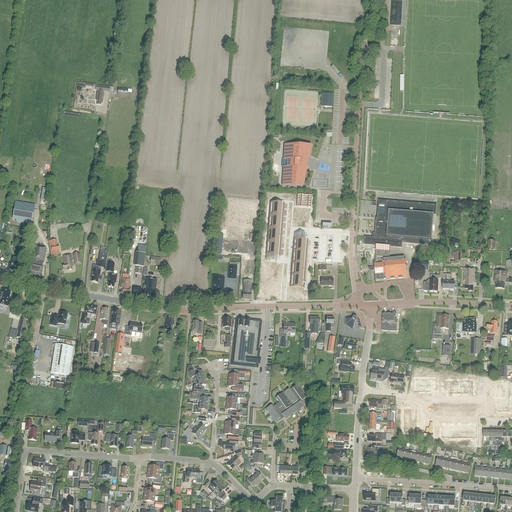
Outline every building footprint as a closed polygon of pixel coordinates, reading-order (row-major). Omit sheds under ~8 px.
[(391,25),(393,25),(400,25),(401,3),(392,3),(391,25)] [(103,91),(106,92),(109,92),(110,87),(107,87),(96,85),(96,90),(98,91),(96,99),(97,99),(97,104),(101,105),(101,103),(102,103),(104,93),(103,93),(103,91)] [(332,107),(333,94),(321,94),(321,107),(332,107)] [(306,170),(309,155),(310,146),(303,145),(298,145),(284,144),(283,159),(282,159),(281,167),(283,167),(282,185),(302,187),(306,170)] [(47,202),(49,189),(42,188),(40,200),(41,201),(46,201),(47,202)] [(297,194),(297,206),(311,207),(311,196),(297,194)] [(270,202),(266,256),(271,256),(270,258),(275,258),(275,256),(280,257),(284,203),(270,202)] [(401,238),(402,240),(402,243),(429,245),(429,240),(431,240),(433,215),(435,215),(436,206),(387,202),(386,209),(379,208),(378,218),(376,218),(374,234),(373,233),(372,238),(397,239),(397,238),(400,238),(401,238)] [(14,205),(12,217),(32,221),(34,209),(14,205)] [(216,234),(214,254),(216,254),(220,254),(221,254),(223,234),(216,234)] [(402,243),(402,240),(401,238),(400,238),(397,238),(397,239),(372,238),(364,237),(365,245),(375,246),(374,264),(375,280),(407,278),(405,257),(389,259),(390,247),(402,248),(402,243)] [(294,239),(290,288),(304,289),(308,240),(303,240),(303,238),(299,238),(299,239),(294,239)] [(56,240),(50,241),(48,241),(51,257),(59,255),(59,251),(58,244),(57,245),(56,240)] [(488,241),(487,250),(495,250),(495,241),(488,241)] [(43,262),(46,248),(34,246),(31,259),(30,264),(28,275),(32,276),(32,275),(41,276),(43,267),(42,266),(43,262)] [(105,251),(105,247),(101,246),(100,250),(98,261),(97,267),(105,268),(108,247),(106,247),(105,251)] [(145,253),(135,252),(134,266),(144,267),(145,253)] [(71,267),(73,267),(70,255),(63,256),(65,265),(62,266),(63,269),(67,269),(68,271),(72,270),(71,267)] [(160,258),(150,257),(150,265),(160,266),(160,258)] [(11,258),(8,270),(19,272),(20,265),(17,265),(18,260),(11,258)] [(419,270),(428,270),(429,261),(420,261),(419,270)] [(108,287),(113,288),(115,281),(116,281),(117,275),(112,274),(112,272),(113,273),(114,264),(107,263),(106,272),(109,272),(109,274),(107,282),(108,283),(108,287)] [(236,280),(237,265),(228,265),(228,279),(236,280)] [(465,285),(464,289),(468,289),(468,291),(472,291),(473,286),(475,286),(475,269),(470,269),(470,268),(463,268),(463,284),(465,285)] [(98,277),(99,277),(100,270),(92,269),(91,279),(91,282),(97,283),(98,277)] [(438,279),(440,279),(441,272),(440,271),(439,276),(430,275),(430,282),(425,282),(424,283),(423,291),(437,291),(438,279)] [(507,272),(495,271),(494,281),(495,281),(495,284),(495,289),(504,289),(505,283),(509,283),(511,283),(511,282),(511,278),(509,279),(509,280),(506,280),(507,272)] [(441,272),(440,279),(443,279),(443,282),(442,290),(454,290),(454,282),(451,282),(451,275),(443,274),(443,272),(441,272)] [(155,291),(157,279),(146,278),(145,286),(143,286),(142,290),(143,290),(143,297),(154,298),(155,291)] [(213,292),(222,293),(223,278),(218,278),(218,280),(214,279),(213,292)] [(130,295),(130,288),(129,288),(130,280),(122,279),(121,288),(122,288),(121,294),(130,295)] [(250,300),(251,280),(243,280),(242,299),(250,300)] [(136,295),(137,296),(139,296),(139,295),(140,295),(141,289),(136,288),(136,286),(134,286),(134,288),(133,288),(133,294),(136,295)] [(9,298),(11,291),(2,289),(0,295),(0,308),(6,310),(7,306),(8,306),(10,298),(9,298)] [(95,314),(97,306),(87,305),(85,312),(95,314)] [(111,309),(109,329),(116,330),(117,325),(117,321),(119,310),(111,309)] [(68,315),(67,315),(67,314),(59,312),(59,316),(52,315),(50,325),(56,326),(65,327),(66,320),(67,320),(69,319),(69,318),(69,316),(68,315)] [(396,332),(397,320),(396,320),(396,314),(395,313),(393,313),(392,314),(392,315),(385,314),(383,316),(382,323),(383,323),(382,331),(396,332)] [(432,333),(432,339),(433,339),(441,340),(442,335),(441,335),(441,329),(448,329),(449,316),(442,316),(442,315),(437,315),(437,324),(434,324),(433,324),(433,327),(432,333)] [(345,319),(345,325),(352,330),(362,327),(360,321),(354,317),(353,319),(345,319)] [(21,318),(16,337),(22,339),(27,319),(21,318)] [(174,326),(174,321),(171,320),(171,319),(167,318),(166,323),(165,323),(164,329),(172,330),(172,326),(174,326)] [(310,318),(309,324),(311,324),(310,334),(317,334),(318,324),(319,324),(319,318),(310,318)] [(231,328),(231,319),(223,319),(223,328),(226,328),(226,331),(229,331),(230,328),(231,328)] [(256,368),(261,322),(250,320),(244,319),(244,320),(244,319),(238,319),(237,319),(232,365),(256,368)] [(462,332),(467,332),(476,332),(476,325),(475,325),(476,319),(468,319),(465,319),(465,324),(462,324),(462,332)] [(202,334),(202,323),(198,323),(198,322),(193,321),(192,327),(192,332),(198,332),(197,334),(202,334)] [(491,333),(493,333),(493,336),(486,335),(486,341),(494,341),(494,336),(495,336),(495,334),(497,334),(497,328),(497,322),(493,322),(493,325),(487,324),(487,328),(492,329),(491,333)] [(141,333),(142,325),(135,324),(135,323),(130,323),(130,327),(126,327),(125,335),(131,336),(132,332),(141,333)] [(285,347),(286,338),(286,333),(295,333),(295,324),(288,324),(284,324),(284,330),(280,330),(280,338),(280,347),(285,347)] [(121,353),(124,335),(117,334),(115,353),(121,353)] [(6,342),(13,344),(14,338),(6,336),(3,347),(5,347),(6,342)] [(333,352),(335,337),(329,336),(327,352),(333,352)] [(482,339),(471,339),(470,354),(481,355),(482,339)] [(99,343),(94,343),(91,343),(90,353),(93,353),(98,354),(99,343)] [(353,344),(345,343),(344,350),(353,351),(356,351),(356,346),(353,345),(353,344)] [(73,347),(55,344),(51,373),(69,376),(73,347)] [(450,356),(450,346),(443,346),(442,356),(448,356),(450,356)] [(440,365),(440,361),(436,361),(435,368),(445,369),(446,366),(440,365)] [(351,363),(348,363),(342,362),(341,365),(340,364),(339,372),(345,373),(345,372),(353,373),(354,367),(350,366),(351,363)] [(12,364),(10,370),(14,370),(22,372),(23,366),(15,365),(12,364)] [(388,376),(389,368),(385,367),(384,370),(379,369),(378,372),(377,381),(383,382),(384,376),(388,376)] [(190,378),(193,377),(195,382),(204,379),(201,371),(195,374),(193,368),(187,370),(190,378)] [(237,370),(237,375),(229,374),(228,381),(238,381),(239,378),(243,378),(244,375),(246,375),(246,371),(237,370)] [(397,385),(399,375),(394,375),(395,372),(393,372),(391,384),(397,385)] [(202,388),(202,386),(206,384),(204,379),(195,382),(197,386),(194,387),(194,392),(203,393),(203,388),(202,388)] [(68,390),(68,384),(51,381),(50,387),(68,390)] [(238,386),(238,381),(228,381),(228,387),(232,387),(231,391),(243,392),(243,386),(238,386)] [(303,406),(300,402),(306,397),(297,384),(292,388),(289,390),(288,389),(282,393),(275,398),(279,403),(273,406),(272,404),(265,409),(276,424),(278,422),(277,420),(281,417),(283,416),(285,419),(303,406)] [(342,404),(343,404),(353,404),(354,387),(342,386),(341,394),(339,394),(339,397),(338,403),(334,403),(334,408),(342,409),(342,404)] [(199,404),(208,404),(208,399),(201,398),(201,394),(191,393),(191,400),(199,400),(199,404)] [(468,403),(470,397),(452,393),(451,399),(468,403)] [(227,403),(236,404),(237,398),(244,399),(244,394),(236,394),(236,398),(227,397),(227,403)] [(370,401),(370,407),(377,408),(377,409),(383,410),(383,405),(382,405),(382,401),(370,401)] [(236,408),(236,404),(227,403),(226,410),(236,410),(236,411),(232,411),(232,415),(240,416),(240,412),(238,412),(238,408),(236,408)] [(207,410),(208,404),(199,404),(198,407),(194,407),(194,413),(201,414),(201,410),(207,410)] [(370,421),(376,422),(376,416),(381,416),(382,413),(377,413),(377,414),(370,414),(370,421)] [(225,422),(225,428),(235,429),(235,425),(237,425),(237,422),(239,423),(239,418),(231,418),(231,423),(225,422)] [(28,440),(36,441),(37,429),(31,429),(32,421),(26,421),(25,431),(29,431),(28,440)] [(195,428),(202,434),(206,430),(196,421),(194,423),(197,426),(195,428)] [(381,422),(376,422),(370,421),(370,431),(376,431),(376,425),(381,425),(381,422)] [(198,439),(202,434),(195,428),(192,431),(188,427),(184,432),(190,437),(193,434),(198,439)] [(225,428),(224,435),(227,435),(227,440),(229,440),(238,441),(238,437),(234,436),(234,435),(235,429),(225,428)] [(45,441),(56,442),(56,438),(60,439),(61,431),(57,430),(56,434),(45,433),(45,441)] [(136,440),(137,431),(131,431),(131,435),(133,435),(133,437),(126,437),(125,441),(126,441),(126,448),(133,448),(133,440),(136,440)] [(78,440),(84,441),(85,434),(79,434),(79,433),(72,432),(71,443),(78,444),(78,440)] [(88,441),(91,441),(92,441),(91,445),(97,445),(97,441),(98,441),(98,434),(89,433),(88,441)] [(349,441),(349,435),(346,435),(346,434),(338,434),(338,433),(333,433),(333,435),(337,435),(337,441),(341,441),(341,442),(343,442),(343,441),(349,441)] [(117,436),(110,435),(106,434),(105,442),(110,443),(110,447),(117,447),(117,436)] [(146,447),(152,447),(152,440),(156,441),(157,435),(150,434),(150,439),(142,438),(142,447),(146,448),(146,447)] [(167,440),(162,439),(161,449),(169,450),(170,441),(173,441),(174,434),(168,434),(167,440)] [(223,443),(223,450),(230,450),(230,452),(234,452),(234,445),(237,445),(238,441),(229,440),(228,444),(223,443)] [(384,456),(384,452),(381,452),(377,452),(375,452),(375,448),(369,448),(368,457),(377,457),(377,456),(384,456)] [(340,449),(334,449),(334,452),(330,452),(330,460),(335,460),(335,457),(339,457),(339,458),(347,458),(347,451),(340,450),(340,449)] [(403,459),(405,451),(405,450),(403,449),(402,450),(399,449),(397,458),(403,459)] [(409,452),(405,451),(403,459),(410,461),(412,452),(412,451),(409,450),(409,452)] [(412,452),(410,461),(416,462),(418,454),(419,452),(416,452),(416,453),(412,452)] [(422,454),(418,454),(416,462),(423,463),(425,455),(425,454),(422,453),(422,454)] [(425,455),(423,463),(430,465),(432,457),(432,455),(429,455),(429,456),(425,455)] [(238,466),(241,463),(235,457),(227,465),(232,470),(237,465),(238,466)] [(442,468),(444,459),(444,458),(441,457),(441,459),(437,458),(436,466),(442,468)] [(38,460),(34,459),(33,467),(41,468),(41,470),(43,470),(43,472),(48,472),(49,465),(45,464),(45,460),(38,459),(38,460)] [(448,460),(444,459),(442,468),(449,469),(451,461),(451,460),(448,459),(448,460)] [(454,462),(451,461),(449,469),(455,471),(457,462),(458,461),(455,460),(454,462)] [(461,463),(457,462),(455,471),(462,472),(464,464),(464,462),(461,462),(461,463)] [(72,477),(78,478),(78,471),(75,471),(76,464),(69,463),(68,472),(72,472),(72,477)] [(148,472),(158,473),(159,470),(163,470),(163,464),(155,463),(155,467),(148,466),(148,472)] [(467,464),(464,464),(462,472),(469,474),(470,465),(471,465),(471,464),(468,463),(467,464)] [(91,478),(91,475),(92,475),(93,474),(94,472),(93,471),(92,471),(92,465),(85,464),(84,477),(91,478)] [(98,473),(102,474),(102,476),(110,476),(110,477),(116,478),(117,469),(111,469),(111,466),(103,466),(103,467),(99,466),(98,473)] [(324,467),(324,475),(328,475),(328,474),(333,475),(345,476),(347,476),(347,469),(333,469),(333,468),(324,467)] [(189,479),(193,479),(193,470),(188,470),(187,476),(183,476),(183,483),(189,483),(189,479)] [(253,476),(260,484),(262,482),(261,481),(264,478),(256,470),(254,471),(256,473),(253,476)] [(147,478),(154,479),(153,483),(161,484),(162,478),(158,477),(158,473),(148,472),(147,478)] [(257,486),(260,484),(253,476),(249,479),(247,477),(246,478),(253,487),(256,485),(257,486)] [(38,479),(37,483),(31,482),(30,487),(29,488),(29,489),(30,490),(30,491),(40,492),(41,487),(45,488),(46,480),(38,479)] [(214,491),(221,484),(216,480),(210,486),(214,491)] [(227,497),(224,494),(225,493),(222,491),(225,489),(221,484),(214,491),(212,493),(217,497),(217,496),(219,498),(222,501),(227,497)] [(364,493),(364,500),(375,501),(376,497),(379,497),(379,490),(372,489),(372,494),(364,493)] [(462,501),(462,506),(464,506),(464,501),(468,502),(470,502),(471,494),(464,493),(463,501),(462,501)] [(387,499),(386,505),(390,505),(390,503),(396,504),(396,495),(390,494),(390,499),(387,499)] [(468,502),(468,506),(470,506),(471,502),(475,502),(476,503),(477,495),(471,494),(470,502),(468,502)] [(396,495),(396,504),(402,504),(402,506),(405,506),(405,500),(402,500),(403,495),(396,495)] [(475,502),(474,507),(476,507),(477,503),(481,503),(482,503),(483,496),(477,495),(476,503),(475,502)] [(415,496),(415,505),(421,505),(421,507),(424,507),(425,501),(421,500),(422,496),(415,496)] [(425,501),(424,507),(428,507),(428,505),(434,506),(434,497),(428,496),(428,501),(425,501)] [(481,503),(480,508),(483,508),(483,503),(487,504),(488,504),(489,496),(483,496),(482,503),(481,503)] [(487,504),(487,508),(489,509),(490,504),(495,505),(496,497),(489,496),(488,504),(487,504)] [(284,511),(285,502),(283,502),(283,497),(275,497),(275,501),(271,501),(270,508),(274,508),(273,511),(284,511)] [(341,510),(342,500),(335,500),(335,498),(328,497),(328,503),(334,504),(334,510),(341,510)] [(449,497),(448,506),(455,507),(455,509),(458,509),(458,502),(455,502),(455,498),(449,497)] [(32,503),(27,502),(26,510),(38,511),(39,504),(42,505),(43,500),(33,498),(32,503)] [(499,505),(498,510),(501,510),(501,505),(505,506),(506,506),(507,498),(501,498),(500,505),(499,505)] [(61,511),(68,511),(69,506),(73,506),(73,499),(67,499),(67,503),(62,503),(61,511)] [(80,504),(79,511),(86,511),(90,511),(91,501),(84,501),(84,504),(80,504)] [(111,511),(120,511),(120,506),(124,507),(124,503),(116,502),(115,506),(112,506),(112,510),(111,510),(111,511)]
